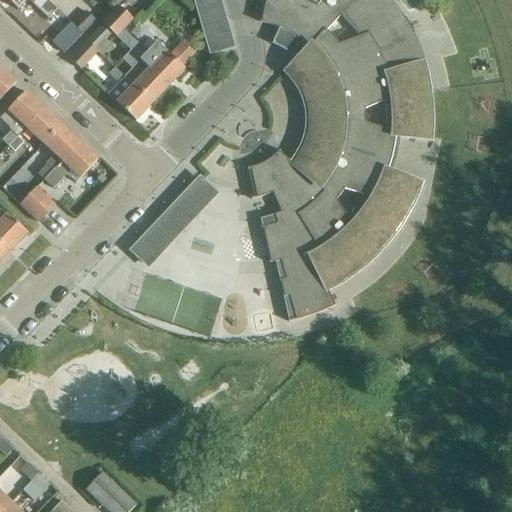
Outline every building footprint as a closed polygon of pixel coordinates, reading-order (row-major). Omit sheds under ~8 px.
[(45,0),(4,0),(16,10),(26,0),(29,0),(36,6),(37,5),(47,14),(53,7),(45,0)] [(193,0),(202,27),(217,22),(222,39),(206,44),(209,53),(232,46),(218,0),(193,0)] [(412,50),(406,37),(413,33),(405,20),(398,24),(392,14),(385,4),(381,0),(271,0),(271,1),(265,0),(264,0),(260,23),(269,25),(278,29),(287,33),(296,37),(308,47),(287,69),(292,73),(296,78),(299,83),(302,89),(305,95),(307,101),(308,107),(309,113),(310,119),(310,125),(309,132),(308,138),(306,144),(304,150),(301,155),(297,161),(294,166),(278,151),(276,154),(273,157),(269,159),(266,162),(262,164),(258,165),(254,167),(250,168),(246,169),(256,198),(261,197),(266,195),(271,193),(278,213),(271,216),(273,224),(259,229),(270,263),(280,261),(285,279),(279,281),(283,298),(288,296),(295,321),(308,317),(321,312),(334,306),(325,287),(338,279),(351,270),(364,260),(375,249),(386,237),(395,224),(403,211),(410,197),(416,182),(386,171),(389,160),(392,148),(394,137),(425,140),(426,124),(426,109),(424,94),(422,79),(418,65),(412,50)] [(136,45),(137,44),(121,29),(131,19),(118,7),(102,24),(102,25),(109,31),(129,51),(148,69),(167,86),(184,69),(181,67),(194,54),(181,42),(168,54),(155,42),(145,53),(136,45)] [(85,11),(72,23),(82,33),(95,21),(85,11)] [(217,22),(202,27),(206,44),(222,39),(217,22)] [(62,54),(81,34),(69,23),(51,43),(62,54)] [(102,25),(86,42),(94,50),(103,41),(101,39),(109,31),(102,25)] [(94,50),(86,42),(85,41),(68,59),(80,70),(97,52),(94,50)] [(148,69),(129,51),(121,60),(131,69),(123,77),(151,104),(152,103),(154,103),(160,97),(160,95),(167,87),(167,86),(148,69)] [(151,104),(123,77),(114,68),(107,75),(117,83),(106,95),(134,121),(150,104),(151,104)] [(0,99),(15,84),(0,69),(0,99)] [(24,129),(42,109),(24,92),(0,117),(0,119),(9,127),(10,132),(1,141),(7,147),(16,137),(24,129)] [(60,126),(42,109),(24,129),(42,145),(60,126)] [(45,165),(52,171),(60,163),(59,162),(77,143),(60,126),(42,145),(53,156),(44,164),(45,165)] [(16,137),(7,147),(13,153),(22,143),(16,137)] [(52,171),(43,181),(52,190),(69,171),(78,180),(96,161),(77,143),(59,162),(60,163),(52,171)] [(43,181),(52,171),(45,165),(36,175),(43,181)] [(214,193),(200,180),(189,192),(203,205),(214,193)] [(27,196),(45,214),(53,205),(35,187),(27,196)] [(189,192),(143,241),(156,254),(203,205),(189,192)] [(45,214),(27,196),(18,205),(37,222),(45,214)] [(0,244),(8,252),(26,233),(22,229),(5,213),(5,214),(0,218),(0,244)] [(145,266),(156,254),(143,241),(132,252),(145,266)] [(0,260),(8,252),(0,244),(0,260)] [(10,450),(0,439),(0,453),(3,457),(10,450)] [(29,482),(36,475),(25,463),(17,471),(29,482)] [(101,473),(85,490),(107,511),(130,511),(136,506),(101,473)] [(48,486),(36,475),(29,482),(21,490),(33,501),(48,486)] [(0,494),(0,511),(9,503),(0,494)] [(70,511),(60,501),(50,511),(70,511)] [(17,511),(9,503),(0,511),(17,511)]
